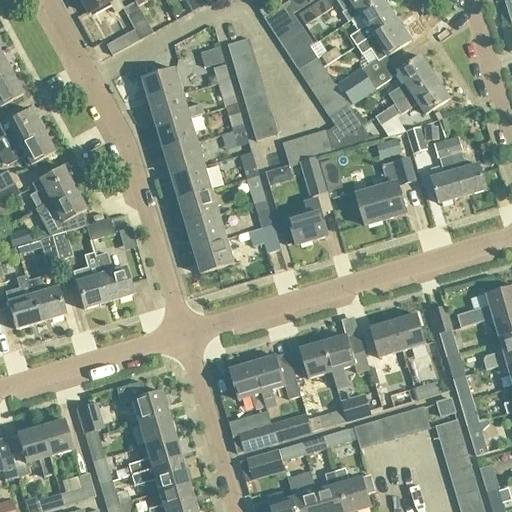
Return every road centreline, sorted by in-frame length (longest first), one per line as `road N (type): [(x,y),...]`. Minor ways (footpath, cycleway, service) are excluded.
road 1 (residential): [(184,335),(129,154),(48,0)]
road 2 (residential): [(184,335),(511,237)]
road 3 (residential): [(0,390),(184,335)]
road 4 (residential): [(238,511),(184,335)]
road 5 (residential): [(511,141),(469,0)]
